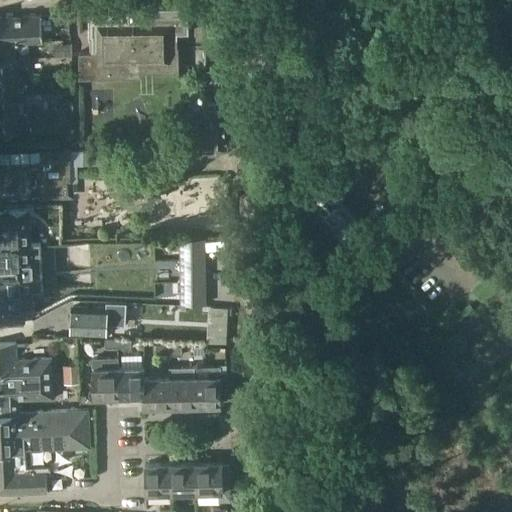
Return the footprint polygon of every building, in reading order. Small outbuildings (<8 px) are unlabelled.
[(176,32),(190,32),(190,6),(129,6),(129,17),(116,17),(116,11),(90,11),(90,37),(95,37),(95,50),(80,50),(81,76),(141,76),(141,65),(154,65),(154,71),(180,71),(180,45),(176,45),(176,32)] [(44,14),(1,16),(2,38),(0,38),(0,52),(0,58),(17,57),(16,38),(26,37),(26,41),(45,40),(44,14)] [(0,71),(19,70),(19,65),(21,65),(21,57),(17,57),(0,58),(0,59),(0,58),(0,71)] [(0,88),(20,88),(19,83),(22,83),(21,76),(19,76),(19,70),(0,71),(0,88)] [(20,88),(0,88),(0,110),(21,109),(20,100),(22,100),(22,94),(20,94),(20,88)] [(207,96),(207,88),(190,89),(191,127),(186,127),(186,145),(204,145),(204,146),(225,146),(224,95),(207,96)] [(58,109),(74,109),(74,97),(58,97),(58,109)] [(21,122),(21,109),(0,110),(0,130),(24,130),(23,122),(21,122)] [(40,163),(0,164),(0,196),(33,195),(33,194),(40,193),(40,199),(74,198),(74,181),(78,181),(78,167),(71,167),(71,149),(41,150),(42,166),(41,166),(40,163)] [(319,169),(297,188),(353,254),(375,235),(319,169)] [(0,231),(26,231),(25,208),(17,208),(0,209),(0,231)] [(27,231),(26,231),(0,231),(0,323),(21,323),(20,292),(28,292),(27,231)] [(180,238),(180,260),(206,260),(205,238),(180,238)] [(206,281),(206,260),(180,260),(180,282),(206,281)] [(206,281),(180,282),(181,303),(206,303),(206,281)] [(115,320),(116,309),(108,309),(108,306),(74,304),(73,329),(107,331),(107,319),(115,320)] [(229,307),(209,306),(207,339),(227,340),(229,307)] [(119,346),(119,337),(106,336),(106,345),(119,346)] [(119,337),(119,346),(132,346),(132,337),(119,337)] [(53,375),(52,357),(18,358),(18,342),(0,342),(0,373),(31,372),(31,376),(53,375)] [(170,352),(170,343),(157,343),(157,351),(170,352)] [(183,344),(170,343),(170,352),(182,353),(183,344)] [(94,395),(120,394),(119,366),(119,356),(93,357),(94,395)] [(64,365),(65,374),(78,373),(78,364),(64,365)] [(120,394),(144,394),(145,394),(145,376),(146,376),(145,365),(119,366),(120,394)] [(170,375),(170,404),(196,403),(195,365),(185,366),(185,375),(170,375)] [(195,365),(196,403),(222,402),(222,390),(227,390),(227,370),(221,370),(221,365),(195,365)] [(54,398),(53,375),(31,376),(31,372),(0,373),(0,412),(21,411),(20,400),(54,398)] [(78,373),(65,374),(65,383),(79,383),(78,373)] [(144,394),(145,404),(170,404),(170,375),(146,376),(145,376),(145,394),(144,394)] [(89,409),(21,411),(0,412),(0,449),(25,449),(91,447),(89,409)] [(25,449),(0,449),(0,491),(47,490),(46,470),(26,470),(25,449)] [(197,461),(198,489),(224,488),(223,460),(197,461)] [(172,490),(198,489),(197,461),(172,462),(172,490)] [(172,490),(172,462),(146,463),(146,491),(172,490)]
